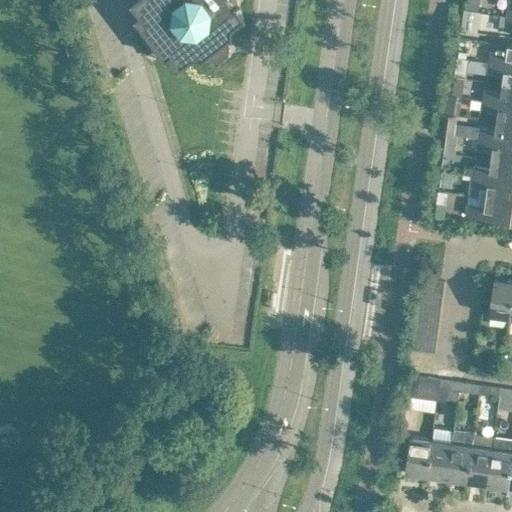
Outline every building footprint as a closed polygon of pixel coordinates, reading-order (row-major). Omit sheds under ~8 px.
[(133,0),(131,2),(140,14),(135,18),(140,25),(135,28),(150,48),(155,44),(166,58),(171,54),(180,66),(192,57),(201,58),(206,55),(210,59),(220,61),(229,54),(230,44),(226,39),(231,35),(232,26),(244,17),(235,5),(240,1),(239,0),(133,0)] [(480,13),(463,11),(460,30),(478,32),(480,13)] [(511,44),(507,44),(505,52),(489,50),(487,62),(511,65),(511,44)] [(466,78),(468,60),(457,58),(454,77),(466,78)] [(511,84),(511,65),(487,62),(486,72),(502,74),(501,83),(511,84)] [(511,103),(511,84),(501,83),(500,90),(484,88),(482,100),(511,103)] [(455,115),(458,97),(444,95),(441,113),(443,114),(455,115)] [(511,123),(511,103),(482,100),(481,109),(497,112),(496,121),(511,123)] [(457,116),(455,115),(443,114),(440,133),(454,135),(457,116)] [(511,142),(511,123),(496,121),(495,128),(478,126),(477,138),(511,142)] [(511,161),(511,142),(477,138),(475,148),(492,150),(490,159),(511,161)] [(511,181),(511,161),(490,159),(489,166),(473,164),(471,176),(511,181)] [(511,200),(511,181),(471,176),(468,195),(485,197),(511,200)] [(445,203),(447,192),(437,191),(435,202),(445,203)] [(511,220),(511,200),(485,197),(484,205),(467,202),(466,214),(511,220)] [(443,281),(441,280),(419,278),(418,289),(442,292),(443,281)] [(509,318),(511,298),(511,281),(493,279),(488,315),(509,318)] [(440,303),(442,292),(418,289),(416,300),(440,303)] [(438,316),(440,303),(416,300),(415,313),(438,316)] [(437,328),(438,316),(415,313),(413,325),(437,328)] [(435,340),(437,328),(413,325),(412,337),(435,340)] [(434,352),(435,340),(412,337),(410,349),(434,352)] [(501,379),(502,370),(480,367),(479,376),(501,379)] [(511,380),(511,371),(502,370),(501,379),(511,380)] [(439,387),(440,378),(419,375),(416,397),(437,399),(439,387)] [(459,390),(460,381),(440,378),(439,387),(445,388),(443,400),(457,401),(459,390)] [(479,392),(480,384),(460,381),(459,390),(479,392)] [(499,395),(500,386),(480,384),(479,392),(499,395)] [(511,388),(500,386),(499,395),(497,408),(511,409),(511,388)] [(473,433),(474,433),(474,431),(452,428),(451,441),(451,442),(446,478),(466,481),(473,433)] [(493,436),(474,433),(473,433),(466,481),(487,484),(493,436)] [(426,475),(431,439),(410,436),(405,472),(426,475)] [(507,486),(511,448),(511,438),(493,436),(487,484),(507,486)] [(451,442),(451,441),(431,439),(426,475),(446,478),(451,442)]
